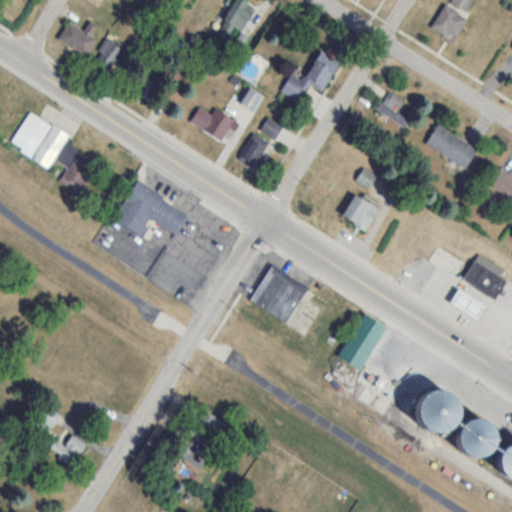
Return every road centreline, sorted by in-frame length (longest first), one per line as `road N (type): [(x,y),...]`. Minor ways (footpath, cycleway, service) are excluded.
road 1 (tertiary): [(511,379),(0,46)]
road 2 (tertiary): [(81,511),(266,220)]
road 3 (residential): [(266,220),(406,0)]
road 4 (residential): [(322,0),(511,122)]
